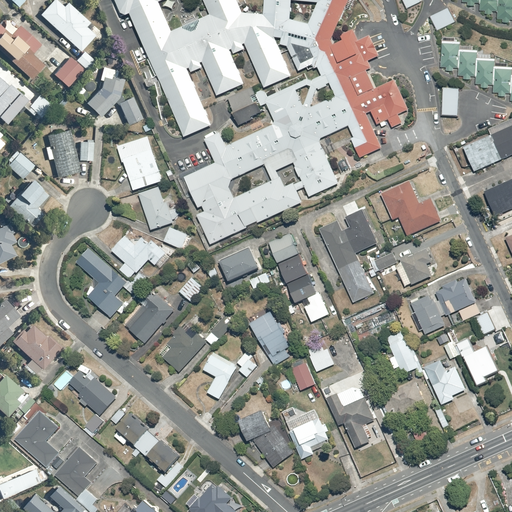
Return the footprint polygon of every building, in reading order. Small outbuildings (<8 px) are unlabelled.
[(4,0),(16,11),(25,0),(4,0)] [(56,0),(52,0),(40,15),(81,52),(96,35),(86,28),(90,23),(69,3),(65,7),(56,0)] [(266,0),(266,16),(245,15),(238,0),(119,0),(127,17),(129,16),(186,140),(214,128),(188,71),(204,63),(219,96),(245,84),(230,51),(244,45),(264,89),(291,77),(274,41),(313,51),(315,52),(318,56),(328,58),(332,55),(335,49),(331,42),(349,0),(266,0)] [(511,0),(462,0),(463,2),(468,2),(468,5),(475,6),(475,2),(481,2),(481,10),(486,10),(486,13),(493,13),(493,10),(498,10),(498,22),(511,22),(511,20),(511,19),(511,0)] [(440,5),(424,13),(429,23),(445,15),(440,5)] [(0,24),(0,51),(32,80),(45,66),(32,55),(41,45),(20,27),(12,35),(0,24)] [(456,36),(443,35),(442,67),(447,67),(446,71),(455,71),(455,67),(460,67),(459,75),(464,76),(464,78),(471,79),(472,76),(477,76),(476,84),(483,84),(482,87),(490,87),(490,84),(494,84),(494,92),(496,92),(496,95),(508,96),(508,100),(511,99),(511,68),(496,68),(496,59),(478,59),(479,50),(461,50),(461,42),(456,42),(456,36)] [(217,166),(187,179),(203,213),(199,215),(212,244),(340,187),(320,143),(347,130),(359,157),(382,147),(367,114),(372,111),(378,124),(409,110),(396,82),(374,91),(366,73),(371,71),(356,39),(335,48),(324,50),(328,58),(320,52),(315,58),(333,98),(307,109),(298,90),(265,105),(274,125),(227,146),(222,134),(206,141),(217,166)] [(75,61),(57,47),(46,62),(52,66),(48,71),(70,87),(84,69),(87,71),(96,59),(84,50),(75,61)] [(101,89),(85,103),(101,118),(120,99),(124,81),(105,76),(101,89)] [(26,102),(0,78),(0,118),(7,125),(26,102)] [(450,87),(435,86),(433,112),(448,113),(450,87)] [(53,104),(40,93),(26,108),(35,116),(37,113),(41,117),(53,104)] [(134,96),(119,103),(129,124),(144,117),(134,96)] [(511,126),(464,147),(475,173),(511,155),(511,126)] [(70,130),(47,136),(58,178),(80,172),(70,130)] [(121,147),(135,191),(164,182),(149,138),(121,147)] [(79,140),(79,141),(80,160),(94,160),(94,140),(79,140)] [(34,165),(17,150),(5,163),(22,178),(34,165)] [(511,179),(484,192),(495,217),(511,209),(511,179)] [(43,188),(32,180),(10,206),(32,227),(44,214),(38,209),(48,196),(41,190),(43,188)] [(394,221),(401,218),(409,237),(442,222),(432,199),(420,204),(411,182),(382,194),(394,221)] [(160,188),(139,194),(152,231),(175,223),(168,204),(166,204),(160,188)] [(376,293),(357,253),(380,243),(364,211),(347,218),(352,228),(344,231),(339,221),(320,229),(355,304),(376,293)] [(8,225),(0,228),(0,263),(16,256),(11,245),(16,243),(8,225)] [(188,234),(172,227),(165,242),(181,249),(188,234)] [(292,234),(270,243),(297,304),(310,299),(312,305),(306,308),(313,324),(331,315),(322,294),(319,295),(292,234)] [(137,246),(126,237),(113,252),(138,274),(150,261),(156,266),(168,253),(153,241),(150,244),(143,238),(137,246)] [(393,248),(370,258),(372,264),(368,266),(373,278),(379,276),(377,272),(399,262),(393,248)] [(129,283),(91,249),(78,263),(95,279),(96,290),(89,298),(112,318),(125,304),(117,297),(129,283)] [(261,269),(252,249),(222,263),(230,283),(261,269)] [(434,262),(428,250),(410,258),(409,256),(402,259),(413,286),(434,276),(429,265),(434,262)] [(149,278),(141,272),(132,282),(139,289),(149,278)] [(269,272),(251,279),(256,291),(267,286),(266,284),(273,281),(269,272)] [(206,287),(193,276),(180,291),(192,302),(206,287)] [(477,303),(467,280),(459,283),(458,281),(444,287),(445,289),(437,293),(447,317),(477,303)] [(130,330),(146,344),(176,311),(153,291),(141,303),(149,310),(130,330)] [(433,295),(413,304),(426,335),(447,325),(433,295)] [(5,301),(0,305),(0,346),(14,335),(8,329),(20,317),(5,301)] [(207,339),(215,346),(237,322),(226,312),(211,329),(214,331),(207,339)] [(272,312),(251,324),(275,366),(291,357),(287,350),(293,347),(272,312)] [(496,329),(493,323),(489,312),(476,318),(483,335),(496,329)] [(344,323),(327,330),(330,338),(327,339),(329,345),(340,341),(342,344),(351,340),(344,323)] [(23,331),(12,342),(43,371),(61,350),(33,326),(26,333),(23,331)] [(164,358),(180,373),(209,342),(200,334),(194,339),(182,327),(174,335),(177,337),(170,345),(173,348),(164,358)] [(426,371),(424,366),(423,366),(414,346),(411,347),(403,330),(387,337),(397,358),(407,354),(414,370),(417,369),(420,375),(421,374),(421,373),(426,371)] [(455,340),(445,344),(451,359),(461,355),(455,340)] [(477,353),(471,340),(460,344),(479,387),(489,383),(487,378),(500,372),(489,347),(477,353)] [(322,342),(308,348),(318,372),(322,370),(325,377),(334,374),(331,367),(337,364),(334,356),(340,354),(337,347),(331,349),(330,347),(325,349),(322,342)] [(259,365),(250,348),(239,362),(243,366),(239,371),(248,378),(259,365)] [(238,369),(213,356),(205,371),(218,378),(209,393),(221,400),(238,369)] [(443,360),(426,368),(443,406),(456,400),(454,396),(467,390),(457,367),(447,372),(443,360)] [(308,362),(287,371),(297,393),(318,384),(308,362)] [(62,390),(77,373),(69,366),(54,383),(62,390)] [(93,382),(82,371),(70,384),(83,394),(80,397),(102,416),(118,398),(96,379),(93,382)] [(0,411),(8,419),(20,404),(16,400),(23,392),(5,376),(0,381),(0,411)] [(392,419),(427,405),(416,380),(381,395),(392,419)] [(339,394),(328,399),(341,426),(346,424),(357,449),(372,442),(365,426),(377,421),(366,398),(346,408),(339,394)] [(28,403),(15,414),(14,415),(19,418),(23,413),(25,415),(36,402),(31,397),(28,403)] [(441,404),(435,407),(443,428),(449,425),(441,404)] [(61,454),(47,441),(59,427),(42,411),(16,439),(48,468),(61,454)] [(255,440),(275,468),(296,453),(276,426),(272,428),(265,412),(241,421),(250,443),(255,440)] [(105,420),(97,414),(86,426),(94,433),(105,420)] [(151,429),(133,414),(119,431),(168,473),(182,457),(164,441),(162,442),(149,432),(151,429)] [(291,433),(303,459),(315,454),(312,448),(330,440),(321,419),(291,433)] [(22,428),(17,423),(9,429),(14,435),(22,428)] [(414,430),(419,444),(428,439),(422,426),(414,430)] [(99,463),(81,447),(56,475),(81,498),(94,484),(87,477),(99,463)] [(15,461),(7,465),(11,474),(5,477),(7,481),(0,483),(0,490),(4,499),(42,482),(41,481),(48,477),(44,469),(37,472),(35,468),(21,474),(15,461)] [(154,468),(146,462),(142,468),(150,474),(154,468)] [(237,511),(228,505),(233,498),(216,483),(191,511),(192,511),(237,511)] [(60,511),(52,511),(34,495),(22,510),(24,511),(81,511),(84,509),(59,487),(49,497),(63,510),(60,511)] [(159,511),(147,501),(136,511),(159,511)]
